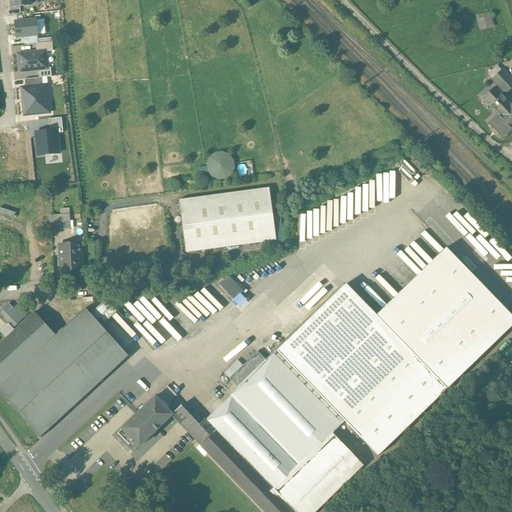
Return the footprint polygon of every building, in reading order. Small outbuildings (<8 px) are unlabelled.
[(496,26),(492,11),(479,14),(483,29),(496,26)] [(14,22),(16,38),(37,35),(36,20),(14,22)] [(35,45),(36,52),(46,51),(52,51),(51,43),(35,45)] [(17,54),(19,73),(48,70),(46,51),(36,52),(17,54)] [(497,66),(488,74),(493,78),(501,70),(497,66)] [(493,78),(492,79),(498,85),(508,76),(502,69),(501,70),(493,78)] [(511,87),(511,80),(508,76),(498,85),(505,93),(511,87)] [(24,80),(25,87),(42,85),(42,78),(24,80)] [(20,87),(23,116),(50,113),(47,85),(42,85),(25,87),(20,87)] [(509,103),(494,87),(482,98),(498,114),(488,124),(502,139),(511,130),(511,105),(509,103)] [(48,120),(49,132),(33,134),(35,157),(61,154),(58,134),(63,133),(61,118),(48,120)] [(218,182),(236,168),(221,148),(202,162),(218,182)] [(427,170),(415,158),(411,161),(423,174),(427,170)] [(269,188),(179,200),(186,253),(276,241),(269,188)] [(70,215),(49,216),(50,231),(70,230),(70,215)] [(80,244),(59,245),(61,272),(82,271),(80,244)] [(376,316),(346,284),(277,351),(343,420),(360,437),(359,438),(378,456),(511,325),(511,316),(446,248),(376,316)] [(301,305),(320,285),(305,271),(286,291),(301,305)] [(219,282),(231,299),(242,291),(230,274),(219,282)] [(189,298),(205,318),(221,306),(219,304),(224,301),(210,282),(189,298)] [(20,303),(13,309),(8,304),(2,309),(3,310),(17,324),(30,312),(20,303)] [(56,336),(0,386),(0,394),(39,437),(38,437),(39,438),(128,356),(127,355),(127,356),(86,310),(85,309),(56,336)] [(17,324),(3,310),(0,312),(0,315),(13,329),(18,324),(17,324)] [(34,312),(0,343),(0,386),(56,336),(34,312)] [(275,351),(266,361),(257,352),(230,378),(238,387),(238,388),(239,389),(206,420),(205,419),(199,425),(181,406),(172,414),(172,415),(171,416),(199,445),(199,446),(196,448),(204,456),(207,454),(263,511),(315,511),(363,466),(332,433),(344,422),(343,421),(343,420),(277,351),(276,352),(275,351)] [(181,391),(172,381),(156,397),(155,397),(162,404),(164,403),(166,405),(181,391)] [(155,397),(139,412),(140,412),(122,429),(118,434),(128,445),(133,440),(139,447),(171,416),(172,415),(172,414),(162,404),(155,397),(156,397),(155,397)]
